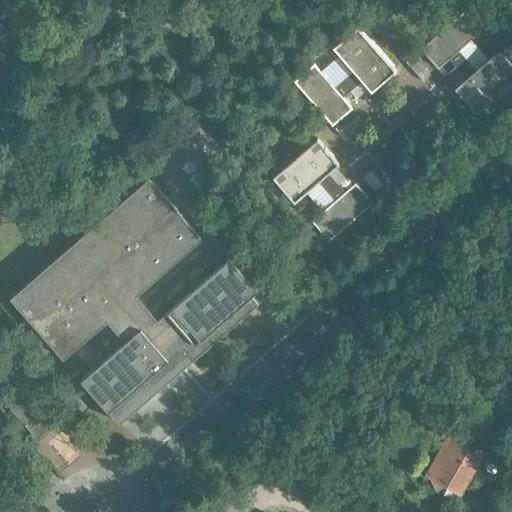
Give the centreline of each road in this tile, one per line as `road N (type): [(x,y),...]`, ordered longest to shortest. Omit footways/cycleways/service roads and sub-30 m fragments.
road 1 (unknown): [(511,140),(122,484)]
road 2 (residential): [(281,471),(511,274)]
